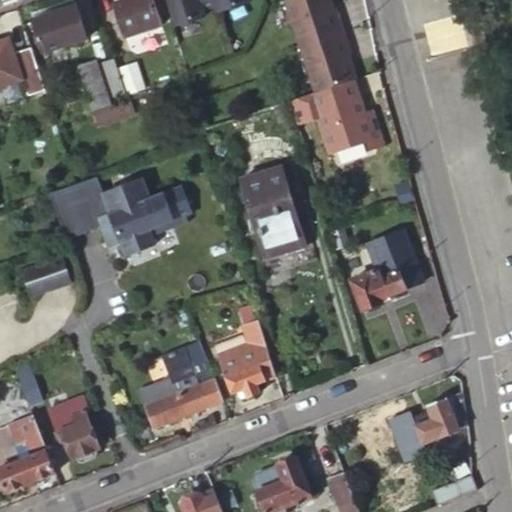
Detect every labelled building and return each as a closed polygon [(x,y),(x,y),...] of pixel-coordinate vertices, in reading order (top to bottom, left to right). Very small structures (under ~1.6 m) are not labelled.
[(74,6),(71,0),(64,0),(28,12),(31,20),(74,6)] [(159,24),(150,0),(127,0),(113,5),(125,36),(159,24)] [(166,0),(174,25),(202,16),(201,9),(217,4),(215,0),(166,0)] [(215,0),(217,4),(219,10),(248,0),(247,0),(215,0)] [(295,0),(303,35),(341,25),(334,0),(295,0)] [(85,39),(74,6),(31,20),(42,53),(85,39)] [(352,72),(341,25),(303,35),(315,82),(349,73),(352,72)] [(13,54),(8,39),(0,41),(0,83),(21,77),(26,94),(42,89),(28,49),(13,54)] [(88,101),(122,89),(112,57),(94,62),(93,59),(77,65),(88,101)] [(310,83),(324,140),(361,131),(356,111),(358,110),(349,73),(315,82),(310,83)] [(121,101),(93,111),(97,123),(126,113),(121,101)] [(280,155),(240,166),(261,246),(302,234),(280,155)] [(144,180),(103,196),(111,215),(99,220),(107,240),(118,235),(122,244),(127,257),(157,245),(151,231),(175,222),(164,194),(151,200),(144,180)] [(118,235),(107,240),(110,249),(122,244),(118,235)] [(404,241),(391,246),(394,255),(408,250),(404,241)] [(391,246),(372,253),(377,264),(380,271),(352,281),(363,309),(382,302),(380,297),(405,288),(402,281),(417,275),(408,250),(394,255),(391,246)] [(67,281),(59,257),(21,270),(29,294),(67,281)] [(262,377),(274,373),(270,358),(265,342),(243,351),(244,355),(219,364),(230,394),(242,390),(245,398),(256,393),(254,386),(263,382),(262,377)] [(221,393),(210,366),(193,372),(184,346),(160,356),(169,379),(139,391),(153,428),(206,406),(203,399),(221,393)] [(37,387),(29,364),(27,365),(16,369),(24,391),(37,387)] [(467,427),(462,391),(426,404),(428,413),(427,414),(426,414),(421,419),(422,422),(412,425),(418,443),(467,427)] [(89,408),(84,395),(68,401),(71,410),(50,419),(54,430),(53,433),(57,445),(65,443),(71,459),(77,457),(79,461),(96,455),(94,450),(98,448),(84,410),(89,408)] [(0,477),(5,490),(55,472),(33,416),(30,405),(0,416),(0,477)] [(308,496),(293,457),(274,464),(275,465),(252,475),(251,479),(255,492),(254,492),(261,511),(282,511),(281,509),(308,496)] [(340,511),(359,511),(349,486),(343,473),(328,480),(340,511)] [(433,506),(474,490),(468,475),(428,491),(433,506)] [(221,511),(212,489),(181,501),(184,511),(221,511)]
